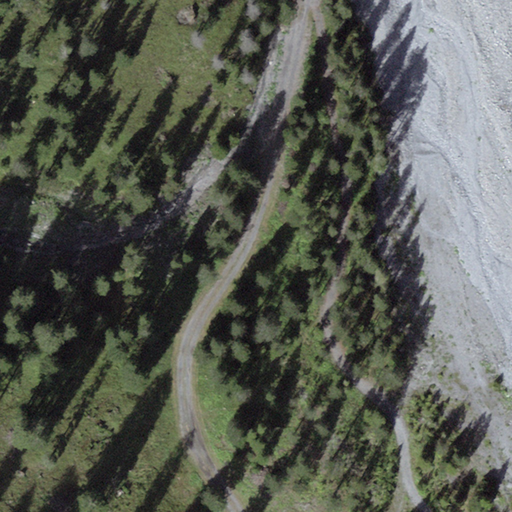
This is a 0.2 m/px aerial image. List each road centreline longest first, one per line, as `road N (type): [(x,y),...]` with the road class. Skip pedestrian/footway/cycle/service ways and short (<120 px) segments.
road 1 (track): [(310,0),(300,59),(327,153),(330,331),(395,415),(415,499),(427,511)]
road 2 (track): [(300,59),(249,245),(199,330),(178,416),(226,511)]
